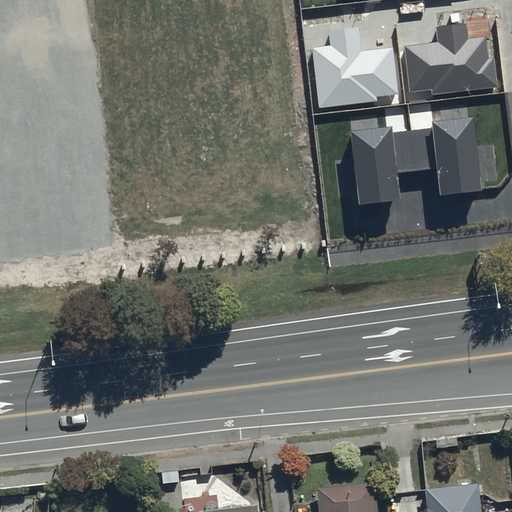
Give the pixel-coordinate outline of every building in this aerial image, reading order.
[(488,58),(485,37),(469,39),(467,23),(435,26),(437,42),(404,46),(409,92),(432,90),(432,95),(498,87),(495,58),(488,58)] [(361,51),(358,28),(328,31),(330,46),(312,48),(319,108),(377,102),(377,96),(397,94),(392,48),(361,51)] [(391,127),(351,131),(359,205),(400,201),(397,172),(438,168),(441,195),(481,191),(473,117),(431,121),(432,128),(392,132),(391,127)] [(376,511),(373,486),(312,493),(314,511),(376,511)] [(478,511),(476,490),(423,496),(425,511),(478,511)]
